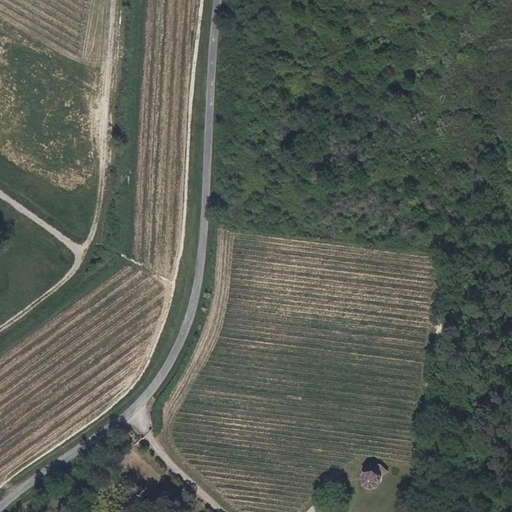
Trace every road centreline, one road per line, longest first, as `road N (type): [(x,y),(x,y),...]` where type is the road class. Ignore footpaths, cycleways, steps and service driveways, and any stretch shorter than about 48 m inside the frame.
road 1 (unclassified): [(0,509),(151,389),(188,320),(207,182)]
road 2 (unclassified): [(216,0),(207,182)]
